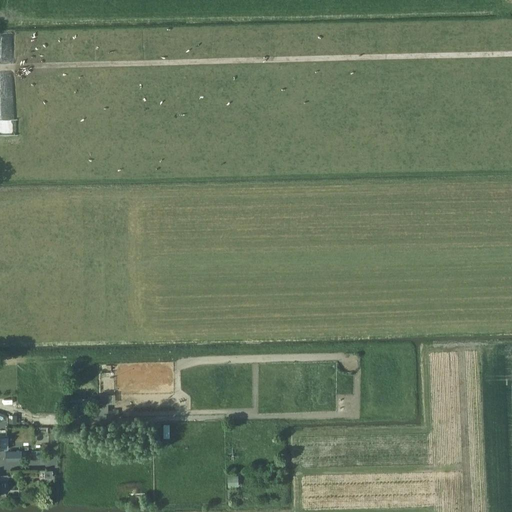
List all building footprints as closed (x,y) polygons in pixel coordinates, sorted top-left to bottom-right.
[(97,412),(106,412),(106,394),(101,394),(101,398),(97,398),(97,412)] [(9,415),(9,423),(17,423),(17,415),(9,415)] [(0,450),(1,451),(1,449),(9,449),(9,436),(0,436),(0,450)] [(22,450),(6,450),(6,461),(22,460),(22,450)] [(42,451),(32,451),(33,459),(43,458),(42,451)] [(238,475),(228,476),(229,486),(239,485),(238,475)]
